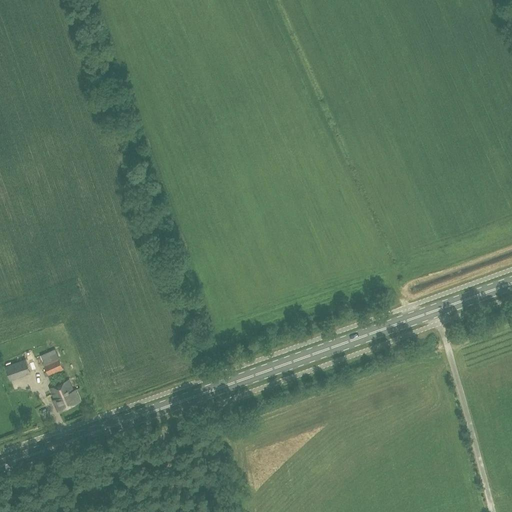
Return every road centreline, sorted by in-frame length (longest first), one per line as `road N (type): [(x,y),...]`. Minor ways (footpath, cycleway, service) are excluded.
road 1 (primary): [(0,466),(438,309)]
road 2 (unclassified): [(438,309),(491,511)]
